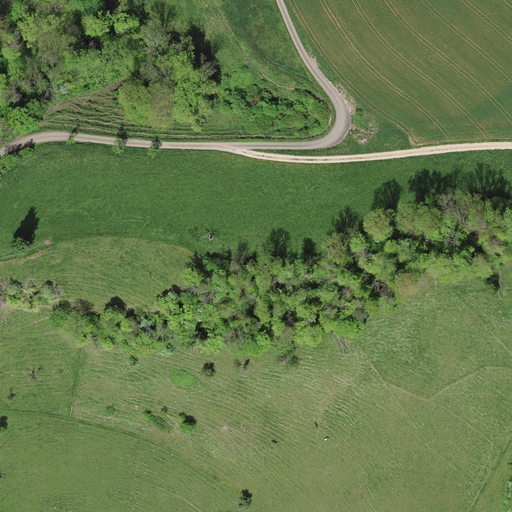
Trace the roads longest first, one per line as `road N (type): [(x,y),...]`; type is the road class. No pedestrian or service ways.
road 1 (unclassified): [(0,156),(25,140),(80,136),(231,146),(334,142),(348,120),(279,0)]
road 2 (track): [(231,146),(304,160),(511,146)]
